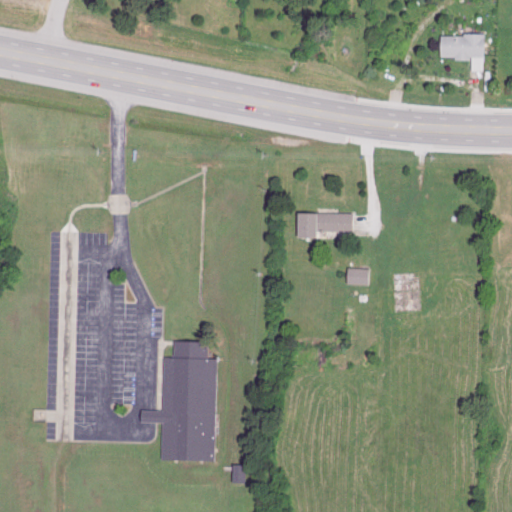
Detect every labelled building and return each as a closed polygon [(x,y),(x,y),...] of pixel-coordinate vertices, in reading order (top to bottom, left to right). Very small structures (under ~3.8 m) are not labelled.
[(438,33),(438,57),(471,57),(470,69),(482,69),(482,33),(438,33)] [(352,229),(352,211),(294,212),(294,237),(314,236),(314,230),(352,229)] [(345,282),(369,283),(369,267),(345,266),(345,282)] [(217,459),(219,356),(211,356),(211,339),(177,338),(177,355),(168,355),(166,408),(146,408),(146,420),(166,420),(165,457),(217,459)] [(248,481),(248,463),(237,462),(236,480),(248,481)]
